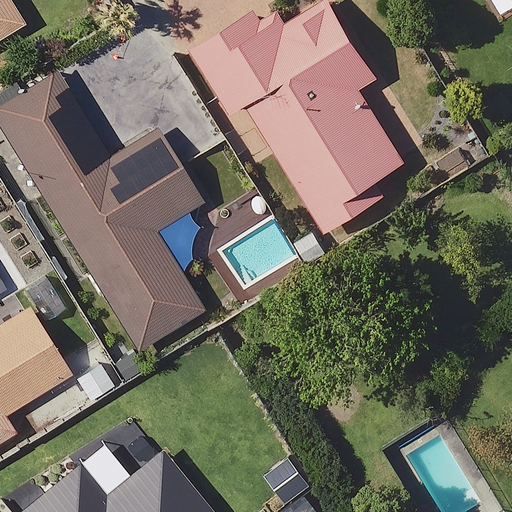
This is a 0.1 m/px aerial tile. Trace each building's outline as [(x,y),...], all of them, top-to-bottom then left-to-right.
[(0,0),(0,40),(26,25),(11,0),(0,0)] [(379,78),(332,0),(325,0),(273,32),(261,13),(198,51),(237,116),(254,106),(331,235),(388,201),(378,184),(409,166),(362,88),(379,78)] [(113,160),(60,73),(0,109),(0,119),(140,349),(202,311),(153,229),(203,199),(161,130),(113,160)] [(0,326),(0,443),(18,433),(7,415),(74,374),(32,307),(0,326)] [(326,511),(321,503),(307,511),(326,511)]
